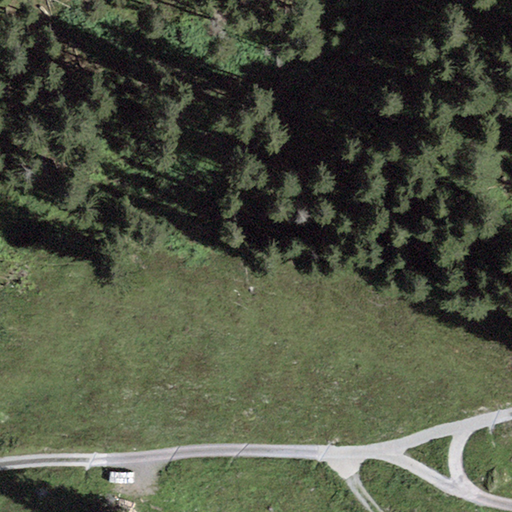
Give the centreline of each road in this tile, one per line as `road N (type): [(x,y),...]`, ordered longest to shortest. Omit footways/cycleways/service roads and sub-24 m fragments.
road 1 (track): [(390,452),(239,448),(0,465)]
road 2 (track): [(390,452),(465,492),(511,502)]
road 3 (track): [(390,452),(511,414)]
